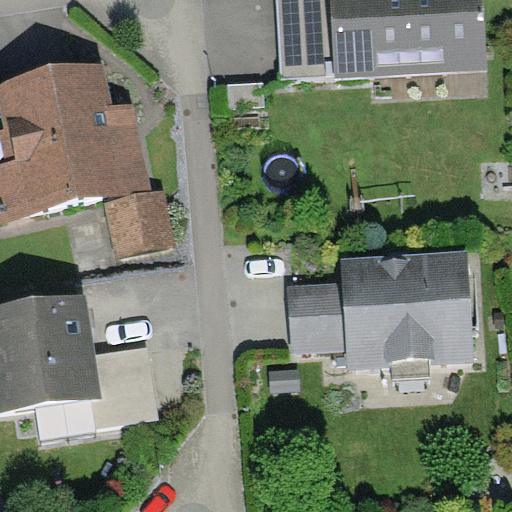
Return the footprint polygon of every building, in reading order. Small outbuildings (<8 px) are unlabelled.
[(477,0),(278,0),(283,87),(482,75),(477,0)] [(99,84),(9,103),(24,177),(0,181),(0,211),(3,225),(143,196),(128,121),(108,125),(99,84)] [(173,250),(163,206),(112,217),(122,262),(173,250)] [(464,269),(349,276),(350,295),(354,350),(355,371),(470,364),(464,269)] [(354,350),(350,295),(295,298),(298,353),(354,350)] [(82,310),(0,322),(0,406),(2,418),(36,413),(41,446),(159,428),(148,354),(90,363),(82,310)]
